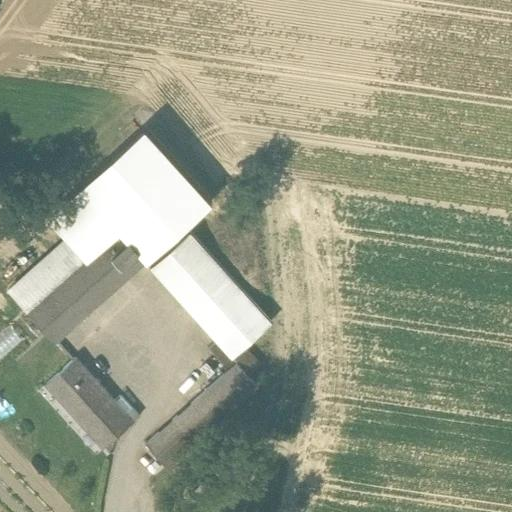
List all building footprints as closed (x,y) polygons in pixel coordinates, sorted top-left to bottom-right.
[(211,203),(144,129),(48,216),(68,238),(7,289),(55,343),(211,203)] [(273,324),(193,233),(153,268),(233,359),(273,324)] [(9,324),(0,332),(0,356),(21,336),(9,324)] [(132,424),(74,359),(46,384),(104,449),(132,424)] [(259,388),(237,364),(147,444),(168,468),(259,388)]
